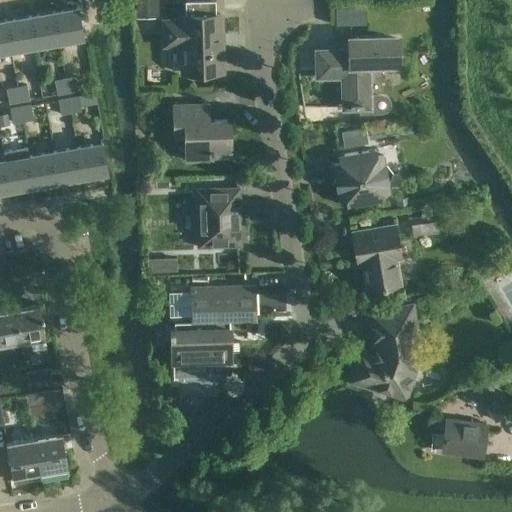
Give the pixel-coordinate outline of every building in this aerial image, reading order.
[(158,0),(136,0),(137,16),(159,15),(158,1),(158,0)] [(222,72),(221,32),(221,14),(215,14),(214,0),(199,0),(185,0),(185,15),(181,15),(181,20),(164,20),(164,45),(182,44),(182,73),(196,73),(199,76),(207,75),(211,72),(222,72)] [(58,40),(83,36),(77,8),(52,12),(58,40)] [(52,12),(38,15),(28,17),(33,45),(58,40),(52,12)] [(28,17),(4,21),(10,49),(33,45),(28,17)] [(4,21),(0,21),(0,50),(10,49),(4,21)] [(398,61),(398,39),(350,40),(350,50),(317,51),(318,75),(344,75),(343,96),(350,103),(351,107),(362,106),(362,110),(381,110),(384,109),(387,106),(387,103),(386,99),(384,97),(381,96),(368,97),(367,62),(398,61)] [(78,91),(75,75),(64,77),(67,93),(78,91)] [(67,93),(64,77),(54,79),(57,95),(67,93)] [(31,99),(28,84),(17,86),(20,101),(31,99)] [(20,101),(17,86),(6,88),(9,103),(20,101)] [(82,110),(78,95),(67,97),(70,113),(82,110)] [(57,99),(61,115),(70,113),(67,97),(57,99)] [(33,119),(31,104),(20,106),(22,121),(33,119)] [(174,137),(185,137),(185,161),(212,159),(212,156),(231,155),(230,133),(226,133),(226,119),(206,120),(205,104),(173,105),(174,137)] [(9,108),(12,123),(22,121),(20,106),(9,108)] [(102,143),(76,148),(82,176),(107,171),(102,143)] [(10,189),(34,184),(29,156),(27,147),(3,151),(5,161),(10,189)] [(57,180),(82,176),(76,148),(52,152),(57,180)] [(348,205),(383,199),(382,192),(389,191),(383,155),(376,156),(375,149),(339,155),(340,162),(333,163),(339,199),(346,198),(348,205)] [(34,184),(57,180),(52,152),(29,156),(34,184)] [(5,161),(0,161),(0,190),(10,189),(5,161)] [(241,245),(240,223),(239,187),(196,188),(198,246),(241,245)] [(436,214),(409,219),(413,237),(439,232),(436,214)] [(400,283),(396,258),(401,257),(395,223),(352,231),(357,265),(362,264),(366,289),(400,283)] [(192,287),(192,320),(195,320),(195,328),(169,329),(169,337),(171,337),(172,363),(211,362),(211,359),(231,359),(229,319),(254,318),(253,285),(192,287)] [(14,308),(20,343),(21,352),(31,350),(30,341),(44,338),(38,304),(14,308)] [(404,395),(405,390),(409,388),(412,380),(410,376),(412,371),(408,370),(416,345),(410,306),(370,313),(377,349),(379,350),(376,359),(361,354),(355,372),(359,380),(375,386),(378,390),(390,394),(394,392),(404,395)] [(14,308),(0,310),(0,346),(20,343),(14,308)] [(25,373),(28,388),(52,384),(49,368),(25,373)] [(511,412),(511,407),(495,378),(475,390),(494,423),(511,412)] [(18,381),(3,383),(4,392),(20,390),(18,381)] [(26,395),(28,406),(55,402),(53,390),(26,395)] [(446,419),(442,450),(482,455),(486,424),(446,419)] [(33,438),(40,477),(68,472),(61,433),(33,438)] [(40,477),(33,438),(6,443),(12,482),(40,477)]
